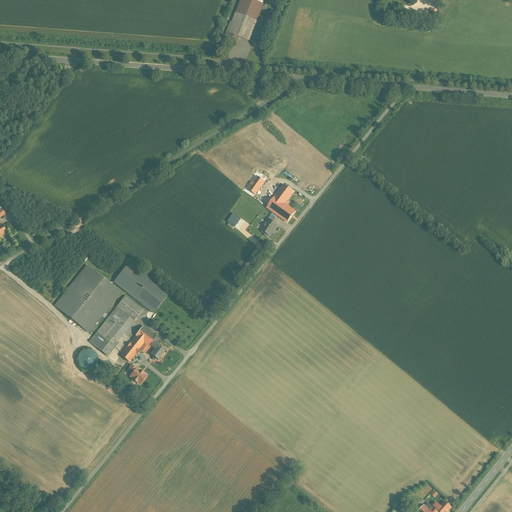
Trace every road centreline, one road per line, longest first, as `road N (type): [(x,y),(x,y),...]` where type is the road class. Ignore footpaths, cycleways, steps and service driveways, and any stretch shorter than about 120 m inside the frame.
road 1 (residential): [(405,86),(61,511)]
road 2 (unclassified): [(0,265),(295,78)]
road 3 (unclassified): [(295,78),(0,55)]
